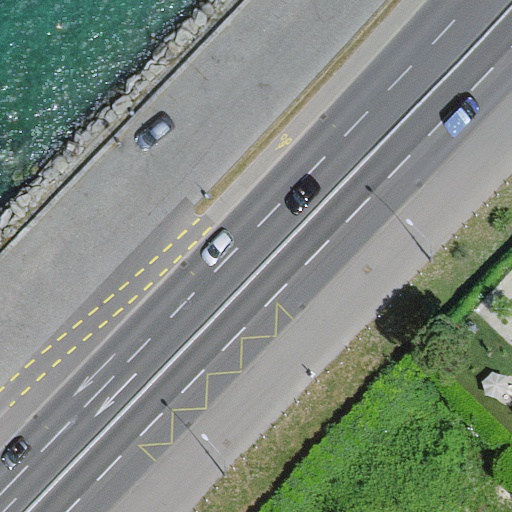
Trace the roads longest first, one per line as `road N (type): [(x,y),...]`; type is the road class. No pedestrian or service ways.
road 1 (primary): [(473,0),(0,496)]
road 2 (primary): [(68,511),(511,49)]
